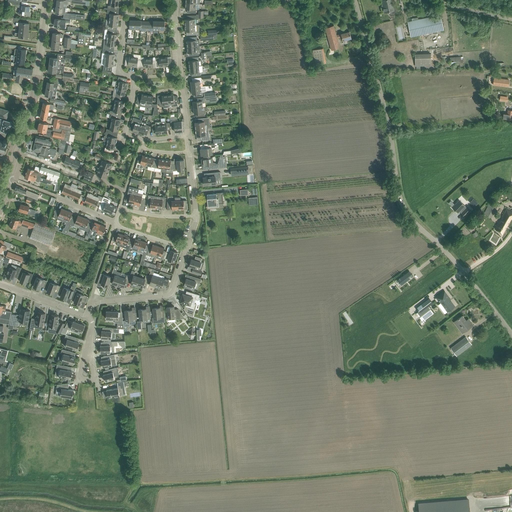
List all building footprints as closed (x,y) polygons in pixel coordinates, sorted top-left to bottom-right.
[(120,7),(121,1),(114,0),(111,0),(111,6),(108,5),(107,9),(114,10),(114,6),(120,7)] [(394,12),(394,10),(392,2),(391,2),(390,0),(381,0),(382,0),(384,12),(388,12),(388,13),(389,14),(394,13),(394,12)] [(186,3),(185,9),(187,9),(187,12),(196,13),(197,4),(186,3)] [(19,10),(18,14),(21,14),(30,15),(30,12),(29,12),(30,6),(22,5),(20,5),(19,10)] [(114,14),(114,10),(107,9),(107,13),(110,14),(109,19),(118,20),(119,14),(114,14)] [(185,25),(195,25),(195,19),(196,19),(196,15),(192,15),(187,16),(187,19),(185,19),(185,25)] [(444,30),(442,20),(441,15),(408,22),(411,37),(444,30)] [(55,18),(54,26),(60,26),(65,27),(66,22),(70,22),(70,19),(69,18),(63,18),(61,17),(61,19),(55,18)] [(118,27),(118,20),(109,19),(109,25),(105,25),(105,29),(107,29),(110,30),(111,26),(118,27)] [(20,29),(28,30),(29,23),(24,23),(16,22),(16,25),(20,26),(20,29)] [(195,25),(185,25),(185,32),(187,31),(188,35),(193,35),(197,35),(196,31),(195,31),(195,25)] [(334,25),(325,28),(332,50),(340,48),(337,38),(342,37),(343,41),(351,38),(349,31),(336,35),(334,25)] [(27,37),(28,30),(20,29),(19,33),(15,32),(14,36),(27,37)] [(107,29),(105,29),(104,33),(108,33),(107,39),(116,40),(117,34),(110,33),(110,30),(107,29)] [(52,41),(59,41),(60,37),(63,38),(63,34),(60,34),(60,33),(53,33),(52,41)] [(199,39),(197,39),(197,36),(188,37),(188,41),(186,41),(187,41),(186,41),(186,45),(187,45),(187,47),(200,46),(200,45),(199,45),(199,39)] [(116,46),(116,40),(107,39),(107,45),(106,45),(105,49),(103,49),(108,49),(114,50),(114,46),(116,46)] [(59,45),(59,41),(52,41),(51,48),(58,49),(61,49),(62,46),(59,45)] [(4,44),(4,47),(8,47),(8,48),(15,48),(14,55),(25,57),(26,50),(22,49),(22,46),(4,44)] [(199,55),(198,52),(200,52),(201,51),(200,46),(187,47),(187,49),(186,49),(187,53),(188,52),(188,53),(189,53),(190,56),(195,55),(195,56),(199,55)] [(315,63),(324,61),(321,48),(312,50),(315,63)] [(113,54),(114,50),(108,49),(103,49),(102,53),(105,53),(106,53),(105,59),(114,60),(115,54),(113,54)] [(50,57),(50,64),(57,65),(61,66),(61,62),(65,62),(65,60),(72,61),(73,55),(61,54),(61,58),(58,58),(55,57),(50,57)] [(140,68),(141,57),(141,55),(134,54),(134,57),(132,67),(140,68)] [(415,54),(415,66),(431,66),(431,54),(415,54)] [(2,61),(2,64),(14,65),(14,62),(24,64),(25,57),(14,55),(11,55),(11,59),(12,60),(14,60),(13,62),(2,61)] [(132,67),(134,57),(129,56),(129,58),(126,57),(124,65),(132,67)] [(148,58),(144,58),(141,57),(140,68),(148,68),(148,58)] [(157,68),(156,58),(155,58),(155,57),(153,57),(153,58),(148,58),(148,68),(157,68)] [(157,68),(164,67),(163,57),(159,58),(156,58),(157,68)] [(172,66),(171,58),(171,57),(163,57),(164,67),(172,66)] [(201,60),(199,60),(199,57),(190,57),(190,61),(189,61),(189,67),(202,66),(202,60),(201,60)] [(113,66),(114,60),(105,59),(104,65),(103,65),(103,70),(112,71),(112,66),(113,66)] [(50,64),(49,72),(56,73),(60,73),(60,70),(64,70),(64,66),(61,66),(57,65),(50,64)] [(201,75),(200,72),(202,72),(203,71),(202,66),(189,67),(190,73),(191,73),(192,76),(197,76),(201,75)] [(3,73),(2,79),(17,81),(22,82),(23,76),(31,77),(32,69),(18,67),(14,67),(13,74),(3,73)] [(64,73),(63,78),(63,79),(81,82),(81,80),(80,80),(73,79),(74,74),(64,73)] [(190,88),(201,87),(200,82),(202,82),(201,77),(197,78),(192,78),(192,81),(191,81),(191,85),(189,86),(190,88)] [(48,81),(46,89),(53,90),(57,91),(58,83),(61,84),(62,79),(61,79),(55,78),(54,83),(48,81)] [(114,86),(118,87),(127,89),(128,83),(121,81),(122,78),(119,78),(118,81),(115,81),(114,86)] [(494,78),(493,85),(508,86),(509,80),(494,78)] [(127,89),(118,87),(114,86),(112,95),(113,96),(115,96),(118,97),(119,94),(126,95),(127,89)] [(203,96),(203,92),(205,92),(206,91),(205,86),(201,87),(190,88),(190,90),(192,90),(192,94),(194,94),(194,97),(203,96)] [(46,89),(45,96),(51,97),(52,97),(55,98),(56,94),(57,91),(53,90),(46,89)] [(138,95),(137,101),(137,104),(141,104),(140,106),(145,107),(148,95),(142,94),(141,96),(138,95)] [(148,95),(145,107),(150,108),(151,106),(154,107),(155,104),(152,104),(153,96),(148,95)] [(169,107),(167,95),(162,96),(162,100),(159,100),(160,106),(163,106),(164,108),(169,107)] [(178,106),(177,105),(177,102),(178,102),(178,96),(177,96),(174,97),(173,95),(167,95),(169,107),(178,106)] [(118,97),(115,96),(113,96),(112,100),(114,100),(114,99),(115,99),(114,105),(123,107),(124,101),(117,100),(118,97)] [(192,108),(203,107),(202,103),(204,102),(203,97),(199,98),(194,98),(194,101),(193,101),(193,105),(191,106),(192,108)] [(42,110),(48,112),(49,108),(53,108),(54,105),(44,102),(42,110)] [(122,113),(123,107),(114,105),(113,111),(110,111),(109,114),(119,116),(120,113),(122,113)] [(205,116),(204,111),(207,110),(207,106),(203,107),(192,108),(192,110),(194,110),(194,114),(196,114),(196,117),(201,116),(205,116)] [(0,108),(0,116),(7,118),(9,111),(0,108)] [(503,113),(502,118),(511,119),(511,110),(508,109),(507,114),(503,113)] [(47,116),(48,112),(42,110),(40,118),(45,119),(47,119),(50,120),(51,116),(47,116)] [(119,119),(119,116),(109,114),(109,117),(112,118),(111,124),(120,125),(121,119),(119,119)] [(137,119),(133,117),(131,124),(134,125),(132,131),(138,133),(142,121),(141,121),(141,124),(137,123),(138,121),(137,119)] [(0,118),(0,129),(1,130),(5,131),(5,130),(6,131),(10,132),(12,126),(12,127),(13,122),(4,119),(4,120),(0,118)] [(72,121),(71,121),(55,118),(54,123),(70,127),(75,128),(75,125),(71,124),(72,121)] [(195,126),(195,128),(196,129),(205,128),(208,128),(207,118),(201,118),(201,122),(195,122),(195,126)] [(175,119),(170,119),(171,127),(175,126),(175,132),(182,131),(181,121),(175,122),(175,119)] [(149,126),(146,124),(146,123),(142,121),(138,133),(143,135),(146,128),(149,128),(149,126)] [(156,134),(162,134),(160,121),(155,122),(155,124),(152,124),(152,128),(155,128),(156,134)] [(170,122),(166,123),(166,121),(160,121),(162,134),(168,133),(167,131),(170,130),(170,122)] [(52,130),(47,129),(48,124),(44,123),(39,122),(38,131),(43,132),(43,135),(47,136),(61,139),(66,140),(67,140),(69,141),(73,142),(75,134),(70,133),(72,128),(74,129),(75,128),(70,127),(54,123),(52,130)] [(118,131),(120,125),(111,124),(110,129),(106,129),(106,132),(111,133),(112,130),(118,131)] [(196,130),(195,130),(195,133),(196,133),(196,135),(196,136),(202,136),(202,140),(209,139),(209,131),(209,129),(208,128),(205,128),(196,129),(196,130)] [(110,136),(111,133),(106,132),(105,135),(108,136),(107,142),(116,144),(117,137),(110,136)] [(49,147),(50,144),(43,142),(43,143),(32,141),(30,150),(35,151),(35,152),(39,153),(39,155),(52,158),(52,156),(54,157),(55,156),(62,158),(63,154),(64,151),(65,148),(60,147),(58,153),(56,152),(56,149),(49,147)] [(115,150),(116,144),(107,142),(106,148),(105,147),(104,151),(108,152),(113,152),(114,149),(115,150)] [(217,146),(218,146),(224,145),(222,142),(213,143),(205,144),(205,148),(200,148),(201,155),(212,154),(211,149),(217,146)] [(81,162),(75,159),(75,157),(75,156),(72,155),(71,155),(70,157),(66,156),(63,163),(78,169),(81,162)] [(145,168),(148,156),(145,155),(143,155),(142,155),(141,160),(138,159),(136,167),(142,169),(142,168),(145,168)] [(155,167),(155,164),(153,163),(154,158),(152,157),(149,156),(149,157),(148,156),(145,168),(148,169),(148,166),(155,167)] [(207,165),(207,169),(226,167),(224,157),(223,157),(223,156),(221,156),(217,164),(213,163),(212,157),(201,158),(202,165),(207,165)] [(164,172),(165,160),(164,160),(164,159),(161,159),(159,159),(158,164),(155,164),(155,167),(161,168),(161,171),(164,172)] [(173,169),(173,166),(170,165),(171,160),(170,160),(169,160),(169,159),(166,159),(165,160),(164,172),(163,175),(172,176),(173,172),(173,171),(173,169)] [(99,168),(109,171),(112,164),(102,160),(99,168)] [(173,169),(173,171),(185,170),(184,160),(177,160),(177,163),(173,164),(173,166),(173,169)] [(28,168),(26,173),(40,177),(42,173),(47,175),(46,179),(52,181),(58,183),(60,172),(57,171),(41,166),(40,172),(37,171),(28,168)] [(106,178),(109,171),(99,168),(97,175),(106,178)] [(249,168),(231,170),(232,177),(249,175),(249,168)] [(94,174),(89,172),(86,171),(83,179),(91,183),(94,174)] [(221,179),(220,172),(209,173),(210,176),(203,177),(204,185),(216,184),(216,180),(221,179)] [(26,173),(25,177),(29,179),(31,180),(31,179),(39,182),(39,181),(47,184),(48,182),(51,184),(52,181),(46,179),(40,177),(26,173)] [(67,195),(71,186),(66,183),(65,183),(61,193),(62,193),(67,195)] [(16,186),(15,191),(19,193),(33,198),(34,194),(30,192),(30,193),(23,191),(24,189),(16,186)] [(73,197),(77,188),(71,186),(67,195),(73,197)] [(77,188),(73,197),(78,200),(79,200),(83,190),(82,190),(77,188)] [(134,192),(129,191),(128,191),(127,197),(130,198),(128,203),(129,203),(130,203),(130,204),(133,205),(133,204),(134,204),(137,192),(134,192)] [(146,195),(143,194),(137,192),(134,204),(135,204),(134,205),(138,206),(138,205),(140,206),(139,206),(140,206),(141,201),(144,201),(146,195)] [(90,204),(94,195),(88,193),(84,202),(90,204)] [(223,198),(222,193),(207,195),(207,201),(206,201),(207,207),(216,206),(217,208),(222,207),(221,198),(223,198)] [(94,195),(90,204),(95,207),(96,207),(100,197),(99,197),(99,198),(94,195)] [(157,196),(154,196),(148,195),(147,202),(150,202),(150,208),(152,208),(155,209),(155,208),(156,208),(157,196)] [(157,196),(156,208),(156,209),(159,209),(160,209),(161,209),(162,209),(162,204),(165,204),(166,197),(157,196)] [(111,214),(113,211),(115,206),(114,206),(109,204),(110,202),(110,201),(110,200),(109,199),(108,199),(108,198),(103,197),(100,205),(104,207),(102,210),(103,210),(107,212),(106,213),(109,214),(109,213),(111,214)] [(177,209),(178,209),(178,197),(175,197),(175,200),(169,200),(169,204),(172,204),(172,210),(172,209),(174,209),(174,210),(177,210),(177,209)] [(178,197),(178,209),(178,210),(182,210),(182,209),(183,209),(184,209),(184,204),(187,204),(187,200),(184,200),(183,200),(180,200),(180,197),(178,197)] [(459,200),(452,207),(458,213),(460,211),(461,213),(465,216),(472,209),(468,206),(466,207),(465,206),(465,205),(459,200)] [(495,211),(492,209),(495,205),(490,202),(484,214),(491,218),(495,211)] [(37,214),(35,213),(36,210),(29,208),(29,207),(21,204),(20,207),(19,207),(18,210),(19,210),(19,211),(34,215),(35,215),(37,216),(37,214)] [(56,209),(54,217),(63,221),(64,218),(67,210),(62,208),(60,211),(56,209)] [(511,212),(506,209),(498,222),(499,222),(495,229),(503,235),(511,218),(511,212)] [(64,218),(63,221),(66,222),(66,224),(68,223),(69,221),(73,212),(72,212),(72,213),(67,210),(64,218)] [(75,223),(74,226),(79,228),(80,225),(84,217),(78,215),(75,223)] [(80,225),(79,228),(82,229),(83,226),(86,227),(85,228),(86,228),(89,219),(89,220),(84,217),(80,225)] [(30,238),(50,245),(55,231),(35,224),(23,220),(22,222),(12,218),(9,226),(14,228),(16,228),(18,224),(21,225),(33,229),(30,238)] [(95,236),(97,232),(100,224),(95,222),(93,227),(90,226),(87,233),(95,236)] [(100,224),(97,232),(102,234),(102,235),(106,226),(105,226),(100,224)] [(117,236),(115,242),(116,242),(116,241),(118,242),(117,245),(120,246),(121,243),(124,235),(118,233),(117,236)] [(120,246),(120,247),(129,249),(131,244),(132,240),(129,239),(130,237),(129,236),(129,237),(127,236),(128,235),(125,234),(124,235),(121,243),(120,246)] [(131,244),(129,249),(132,250),(137,252),(141,241),(140,240),(141,239),(138,238),(138,239),(136,239),(135,238),(135,241),(132,240),(131,244)] [(7,247),(10,243),(4,240),(4,241),(1,240),(0,241),(0,251),(1,252),(3,248),(5,249),(7,250),(8,247),(7,247)] [(141,241),(137,252),(143,253),(143,252),(144,252),(144,251),(145,247),(146,245),(147,242),(146,242),(141,241)] [(148,252),(147,255),(153,257),(153,256),(155,257),(156,254),(158,246),(153,244),(152,247),(151,249),(149,248),(148,252)] [(155,257),(160,259),(161,256),(163,250),(164,248),(158,246),(156,254),(155,257)] [(166,252),(164,258),(174,262),(177,252),(171,250),(170,253),(166,252)] [(8,251),(6,256),(18,261),(20,255),(8,251)] [(0,266),(3,262),(8,264),(10,260),(0,255),(0,266)] [(191,259),(189,266),(193,267),(192,272),(201,275),(203,270),(202,270),(202,268),(199,267),(202,258),(196,256),(194,260),(191,259)] [(8,273),(7,276),(13,279),(15,275),(18,276),(17,278),(18,278),(21,268),(18,266),(17,269),(10,267),(9,270),(8,270),(7,273),(8,273)] [(149,276),(148,278),(151,279),(150,284),(152,285),(152,286),(155,287),(158,277),(153,276),(154,272),(155,270),(151,269),(151,271),(149,276)] [(33,274),(24,270),(20,281),(26,284),(27,281),(30,282),(33,274)] [(130,276),(129,278),(132,279),(131,283),(133,284),(133,285),(136,286),(136,287),(139,277),(134,275),(135,271),(132,270),(130,276)] [(409,271),(397,280),(401,285),(413,276),(409,271)] [(101,273),(98,280),(102,281),(101,284),(108,286),(111,276),(101,273)] [(115,275),(112,283),(114,284),(114,285),(117,286),(120,277),(115,275)] [(120,277),(117,286),(118,286),(121,287),(121,286),(123,287),(125,282),(128,283),(129,278),(130,276),(127,275),(126,278),(120,277)] [(139,277),(136,287),(136,286),(140,287),(140,286),(142,287),(144,283),(147,283),(148,278),(149,276),(146,275),(145,279),(139,277)] [(190,289),(191,287),(194,288),(195,283),(199,284),(201,279),(190,275),(189,279),(186,278),(184,285),(185,285),(184,287),(190,289)] [(45,287),(46,283),(47,281),(37,277),(33,286),(40,289),(41,286),(45,287)] [(158,277),(155,287),(158,288),(159,287),(161,288),(161,287),(162,284),(165,285),(167,285),(169,280),(167,279),(164,278),(163,279),(158,277)] [(58,292),(60,288),(61,286),(50,282),(49,285),(47,284),(46,288),(48,288),(47,291),(54,294),(55,291),(58,292)] [(61,288),(58,295),(61,296),(60,297),(67,299),(68,296),(72,298),(73,293),(76,287),(77,284),(74,282),(72,286),(70,290),(64,287),(63,289),(61,288)] [(76,288),(72,300),(74,301),(74,302),(81,304),(82,301),(85,303),(88,296),(81,294),(82,290),(76,288)] [(198,300),(200,295),(186,291),(185,294),(183,294),(180,302),(186,304),(185,307),(193,309),(195,299),(198,300)] [(439,300),(447,312),(454,306),(449,300),(450,299),(444,291),(436,297),(437,298),(436,299),(438,301),(439,300)] [(429,298),(416,308),(418,311),(417,312),(419,315),(429,308),(428,307),(433,303),(429,298)] [(174,306),(167,307),(168,320),(185,318),(178,309),(174,309),(174,306)] [(154,318),(153,318),(153,323),(165,322),(165,317),(164,310),(160,310),(160,307),(153,308),(154,318)] [(16,320),(24,321),(28,322),(28,320),(30,310),(29,310),(29,309),(26,309),(26,310),(21,309),(19,317),(16,316),(17,315),(12,314),(10,325),(15,325),(16,320)] [(146,309),(139,309),(140,319),(142,319),(143,322),(150,321),(150,318),(151,318),(150,311),(146,312),(146,309)] [(132,310),(125,310),(126,320),(137,319),(136,312),(132,313),(132,310)] [(32,318),(30,329),(34,329),(35,323),(36,323),(36,324),(39,324),(43,325),(44,323),(45,313),(42,313),(42,312),(40,311),(39,312),(38,312),(37,319),(36,319),(32,318)] [(106,311),(106,319),(115,319),(115,323),(123,323),(122,316),(118,316),(118,311),(106,311)] [(51,314),(49,328),(57,330),(56,331),(58,332),(60,333),(65,323),(61,322),(60,323),(57,323),(59,316),(57,315),(55,314),(54,315),(51,314)] [(454,322),(462,333),(473,325),(470,321),(468,323),(462,316),(454,322)] [(70,330),(71,328),(82,332),(84,325),(73,321),(72,324),(68,322),(65,328),(70,330)] [(101,330),(101,338),(102,338),(102,340),(111,341),(111,338),(111,332),(115,332),(119,333),(119,328),(117,328),(105,327),(104,331),(101,330)] [(190,331),(187,333),(191,338),(196,334),(194,331),(195,330),(192,327),(189,330),(190,331)] [(65,338),(67,339),(65,346),(77,350),(79,342),(75,341),(76,337),(66,334),(65,338)] [(466,337),(450,348),(457,355),(467,347),(471,344),(466,337)] [(103,345),(100,345),(101,353),(110,352),(110,346),(114,346),(114,342),(103,342),(103,345)] [(64,354),(62,361),(73,364),(76,357),(71,355),(72,352),(62,349),(61,353),(64,354)] [(102,367),(116,365),(115,354),(103,356),(104,360),(101,360),(102,367)] [(57,369),(60,370),(59,377),(71,379),(72,371),(68,370),(68,366),(57,364),(57,365),(57,369)] [(118,378),(116,371),(118,371),(117,367),(105,370),(106,374),(103,374),(105,381),(118,378)] [(108,398),(126,395),(124,381),(117,382),(118,388),(106,390),(106,391),(103,392),(104,397),(107,396),(108,398)] [(56,391),(61,392),(60,396),(72,398),(74,390),(67,389),(68,384),(69,384),(69,383),(57,384),(56,391)] [(471,511),(471,500),(420,504),(420,511),(471,511)]
